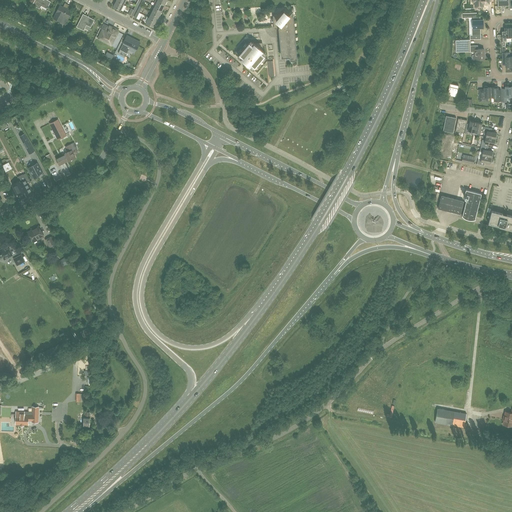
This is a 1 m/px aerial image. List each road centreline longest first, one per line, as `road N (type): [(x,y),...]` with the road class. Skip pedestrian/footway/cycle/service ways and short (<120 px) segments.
road 1 (primary): [(82,511),(202,388),(297,263),(364,149),(431,0)]
road 2 (unclassified): [(42,511),(124,432),(144,399),(109,285),(159,170),(148,144),(119,129)]
road 3 (primary): [(424,0),(362,141),(255,314)]
road 4 (primary): [(83,511),(233,388),(331,274)]
road 5 (primary): [(211,146),(146,254),(134,289),(143,327),(189,371),(180,404)]
road 6 (primary): [(255,314),(219,341),(190,347),(163,337),(143,309),(148,267),(207,166)]
road 7 (unclassified): [(125,511),(309,417),(371,359)]
road 8 (residential): [(371,359),(482,286),(511,291)]
road 9 (primary): [(364,205),(221,134)]
road 10 (primary): [(395,152),(437,0)]
road 11 (primary): [(180,404),(68,511)]
road 12 (unclassified): [(0,218),(91,170),(119,129)]
road 13 (primary): [(239,160),(354,221)]
